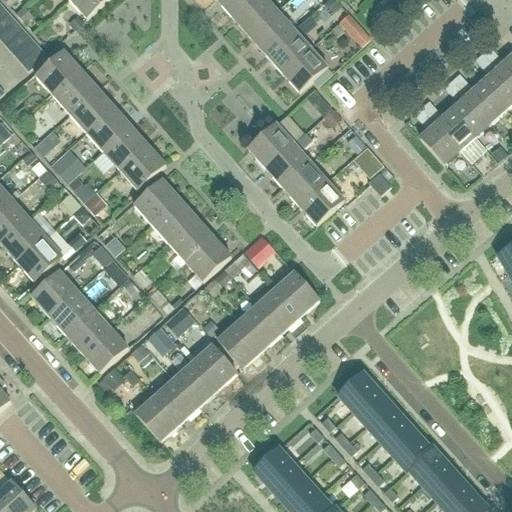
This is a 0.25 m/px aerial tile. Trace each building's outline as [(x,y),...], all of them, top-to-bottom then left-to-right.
[(74,0),(70,4),(87,24),(113,0),(74,0)] [(252,0),(214,0),(213,2),(230,20),(252,0)] [(275,14),(262,0),(252,0),(230,20),(247,39),(275,14)] [(0,23),(8,16),(1,7),(0,8),(0,23)] [(275,14),(247,39),(264,58),(292,33),(275,14)] [(8,16),(0,23),(0,38),(16,25),(8,16)] [(16,25),(0,38),(0,43),(5,49),(24,33),(16,25)] [(24,33),(5,49),(13,58),(31,42),(24,33)] [(292,33),(264,58),(280,77),(308,52),(292,33)] [(31,42),(13,58),(21,66),(39,50),(31,42)] [(39,50),(21,66),(29,76),(47,60),(39,50)] [(490,51),(482,58),(492,69),(500,62),(490,51)] [(308,52),(280,77),(298,96),(326,71),(308,52)] [(65,56),(36,81),(53,101),(82,75),(65,56)] [(482,58),(475,64),(485,75),(492,69),(482,58)] [(511,59),(496,73),(511,90),(511,59)] [(138,77),(146,97),(169,89),(161,68),(138,77)] [(481,87),(506,114),(511,108),(511,90),(496,73),(481,87)] [(99,94),(82,75),(53,101),(70,120),(99,94)] [(452,85),(462,96),(469,90),(459,78),(452,85)] [(454,103),(462,96),(452,85),(445,91),(454,103)] [(466,100),(490,128),(506,114),(481,87),(466,100)] [(99,94),(70,120),(87,139),(115,113),(99,94)] [(451,114),(475,141),(490,128),(466,100),(451,114)] [(421,112),(431,123),(439,117),(429,105),(421,112)] [(284,123),(294,136),(314,120),(304,107),(284,123)] [(424,130),(431,123),(421,112),(414,119),(424,130)] [(115,113),(87,139),(104,157),(132,132),(115,113)] [(436,128),(460,155),(475,141),(451,114),(436,128)] [(420,142),(444,169),(460,155),(436,128),(420,142)] [(277,129),(249,154),(266,174),(295,148),(294,148),(277,129)] [(132,132),(104,157),(120,176),(149,151),(132,132)] [(295,148),(266,174),(283,192),(311,167),(301,155),(313,145),(306,137),(294,148),(295,148)] [(149,151),(120,176),(138,196),(166,170),(149,151)] [(374,160),(359,166),(366,183),(381,176),(374,160)] [(311,167),(283,192),(300,211),(328,186),(311,167)] [(370,186),(382,200),(385,197),(389,194),(395,189),(383,175),(370,186)] [(163,185),(135,210),(153,230),(180,205),(163,185)] [(328,186),(300,211),(317,231),(346,205),(328,186)] [(0,190),(0,216),(13,205),(0,190)] [(29,224),(13,205),(0,216),(0,247),(1,249),(29,224)] [(197,224),(180,205),(153,230),(169,248),(197,224)] [(29,224),(1,249),(18,268),(46,243),(29,224)] [(214,242),(197,224),(169,248),(186,267),(214,242)] [(231,262),(214,242),(186,267),(204,287),(231,262)] [(46,243),(18,268),(35,288),(63,263),(46,243)] [(256,276),(275,261),(262,244),(242,260),(256,276)] [(511,252),(498,261),(509,279),(511,277),(511,252)] [(72,274),(78,281),(98,265),(93,258),(72,274)] [(95,305),(113,288),(101,276),(83,293),(95,305)] [(275,294),(300,323),(320,306),(294,277),(275,294)] [(59,278),(32,302),(49,322),(77,297),(59,278)] [(256,311),(281,340),(300,323),(275,294),(256,311)] [(77,297),(49,322),(66,340),(93,315),(77,297)] [(237,328),(263,356),(281,340),(256,311),(237,328)] [(183,313),(166,328),(178,340),(194,325),(183,313)] [(93,315),(66,340),(82,359),(110,334),(93,315)] [(263,356),(237,328),(218,345),(243,374),(263,356)] [(110,334),(82,359),(100,378),(127,353),(110,334)] [(212,350),(192,368),(218,396),(237,379),(212,350)] [(192,368),(174,384),(199,413),(218,396),(192,368)] [(128,379),(111,395),(120,405),(138,389),(128,379)] [(361,380),(338,400),(339,402),(352,416),(375,396),(361,380)] [(0,415),(10,406),(0,394),(0,392),(6,388),(0,381),(0,415)] [(174,384),(155,401),(180,429),(199,413),(174,384)] [(375,396),(352,416),(366,431),(389,411),(375,396)] [(135,418),(161,447),(180,429),(155,401),(135,418)] [(389,411),(366,431),(380,447),(403,426),(389,411)] [(322,428),(321,428),(329,437),(330,437),(336,431),(327,422),(322,428)] [(403,426),(380,447),(393,462),(416,441),(403,426)] [(315,433),(310,438),(318,447),(323,442),(324,442),(316,433),(315,433)] [(335,443),(343,452),(349,446),(341,437),(335,443)] [(416,441),(393,462),(407,478),(409,476),(409,475),(430,456),(429,455),(416,441)] [(349,446),(343,452),(351,461),(357,455),(349,446)] [(329,448),(323,454),(331,462),(337,457),(329,448)] [(279,453),(254,476),(268,492),(293,469),(280,455),(279,453)] [(430,456),(409,475),(409,476),(422,490),(445,470),(431,454),(429,455),(430,456)] [(337,457),(331,462),(339,471),(345,466),(337,457)] [(362,473),(370,482),(376,477),(368,468),(362,473)] [(293,469),(268,492),(282,507),(307,484),(293,469)] [(445,470),(422,490),(436,506),(459,485),(445,470)] [(376,477),(370,482),(378,491),(379,491),(384,486),(376,477)] [(356,479),(351,484),(358,493),(364,487),(357,478),(356,479)] [(307,484),(282,507),(286,511),(306,511),(320,500),(307,484)] [(34,511),(11,485),(0,495),(0,511),(34,511)] [(459,485),(436,506),(441,511),(459,511),(472,500),(459,485)] [(384,497),(392,506),(398,501),(390,492),(384,497)] [(370,494),(364,499),(372,508),(378,503),(370,494)] [(331,511),(320,500),(306,511),(331,511)] [(482,511),(472,500),(459,511),(482,511)] [(378,503),(372,508),(375,511),(385,511),(386,511),(378,503)]
